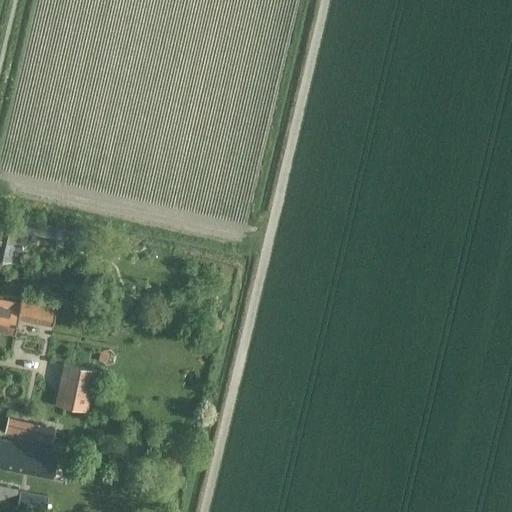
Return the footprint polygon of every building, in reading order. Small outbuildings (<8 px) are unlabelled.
[(0,215),(0,258),(19,263),(25,231),(54,237),(54,236),(57,228),(56,228),(27,222),(0,215)] [(52,325),(55,308),(19,300),(19,302),(0,298),(0,330),(14,333),(17,317),(52,325)] [(80,301),(63,298),(61,308),(78,312),(80,301)] [(55,404),(88,410),(96,369),(63,363),(55,404)] [(51,442),(55,427),(7,416),(3,431),(51,442)] [(0,465),(47,475),(57,449),(0,437),(0,465)]
